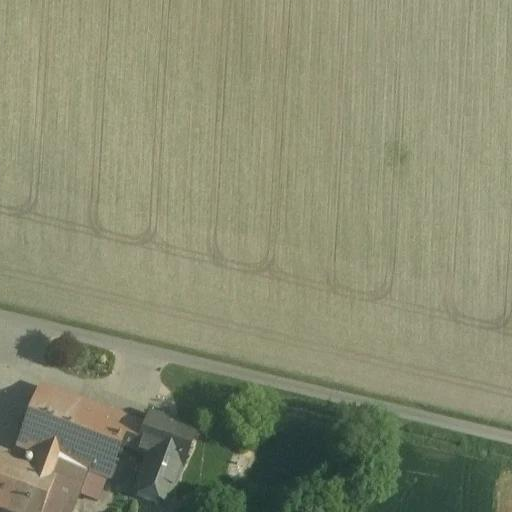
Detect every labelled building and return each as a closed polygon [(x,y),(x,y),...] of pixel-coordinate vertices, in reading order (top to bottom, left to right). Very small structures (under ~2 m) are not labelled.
[(126,423),(40,390),(18,446),(85,471),(105,479),(105,478),(112,460),(118,445),(126,423)] [(194,433),(149,416),(144,429),(126,423),(118,445),(147,456),(179,468),(180,469),(194,433)] [(30,470),(0,458),(0,509),(7,511),(69,511),(85,471),(36,453),(30,470)] [(179,468),(147,456),(134,492),(166,504),(179,468)] [(123,464),(112,460),(105,478),(116,482),(123,464)]
